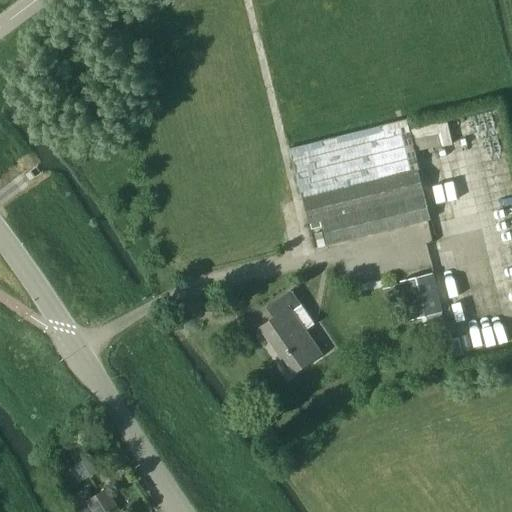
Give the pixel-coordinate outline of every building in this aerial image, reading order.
[(430,220),(406,119),(288,149),(301,200),(302,199),(308,224),(320,221),(326,246),(430,220)] [(410,320),(441,312),(431,273),(400,281),(410,320)] [(398,285),(383,289),(387,305),(402,301),(398,285)] [(271,318),(256,328),(279,361),(281,359),(292,374),(321,354),(305,330),(314,324),(300,305),(290,290),(264,308),(271,318)] [(88,459),(68,469),(76,483),(96,473),(88,459)] [(85,490),(73,498),(78,506),(74,509),(75,511),(119,511),(105,490),(90,498),(85,490)]
